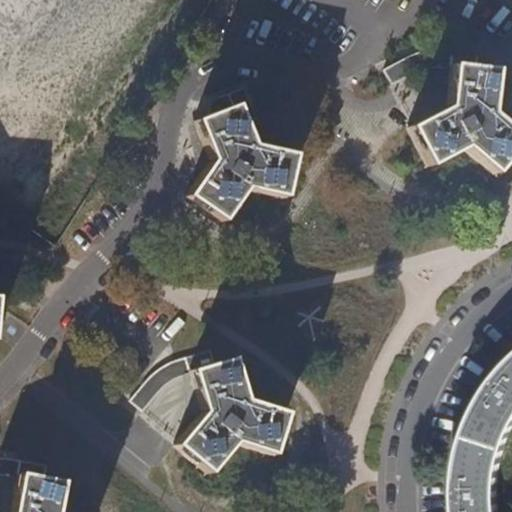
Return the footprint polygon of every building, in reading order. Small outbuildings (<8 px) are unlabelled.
[(461,148),(481,166),(505,131),(491,119),(486,105),(489,72),(475,70),(475,55),(431,50),(421,51),(382,69),(390,84),(426,67),(449,68),(447,103),(440,111),(405,129),(425,165),(461,148)] [(183,198),(218,222),(240,188),(279,198),(288,156),(254,149),(245,143),(239,126),(253,120),(241,88),(208,102),(207,117),(195,123),(207,152),(206,166),(183,198)] [(511,137),(505,131),(481,166),(490,175),(511,148),(511,137)] [(174,445),(194,465),(203,474),(210,466),(230,444),(267,453),(280,416),(243,404),(237,396),(227,363),(210,366),(205,350),(179,360),(147,380),(126,400),(137,411),(158,390),(186,372),(197,409),(194,422),(174,445)] [(459,511),(499,511),(500,511),(500,486),(503,463),(511,437),(511,436),(511,367),(509,370),(482,403),(466,440),(459,480),(459,511)] [(13,491),(53,497),(55,482),(41,480),(43,464),(19,461),(0,461),(0,476),(15,476),(13,491)] [(50,511),(53,497),(13,491),(9,511),(8,511),(50,511)]
